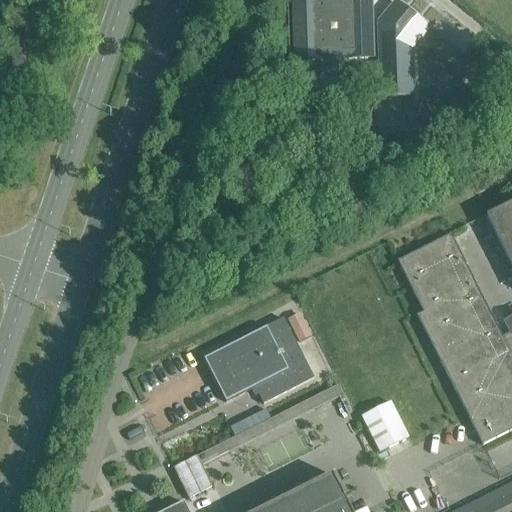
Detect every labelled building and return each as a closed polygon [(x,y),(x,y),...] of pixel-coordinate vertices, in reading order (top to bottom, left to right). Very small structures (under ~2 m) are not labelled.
[(372,26),(371,0),(293,0),(294,30),(303,29),(303,37),(295,38),(295,62),(304,62),(364,60),(364,59),(373,59),(373,36),(378,36),(380,99),(414,98),(412,50),(429,29),(395,2),(377,23),(378,26),(372,26)] [(417,317),(482,447),(511,432),(511,204),(486,218),(511,268),(511,321),(504,325),(509,335),(503,339),(451,236),(398,263),(423,314),(417,317)] [(204,361),(226,404),(255,389),(263,406),(314,381),(283,321),(204,361)] [(394,400),(364,415),(385,459),(415,444),(394,400)] [(229,429),(234,439),(269,421),(264,411),(229,429)] [(191,499),(213,490),(200,457),(178,466),(191,499)] [(187,511),(184,504),(167,511),(350,511),(332,477),(261,511),(187,511)] [(511,511),(511,485),(447,511),(511,511)]
